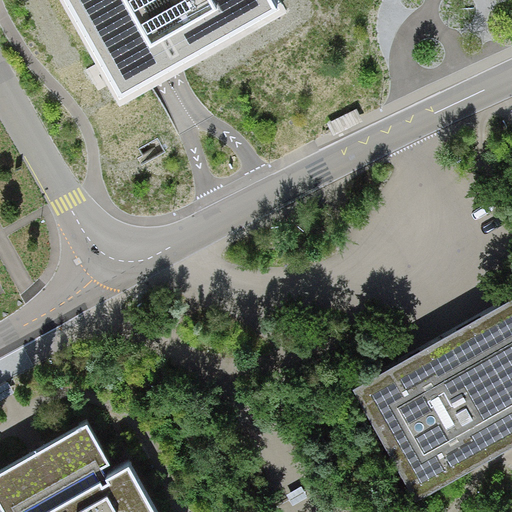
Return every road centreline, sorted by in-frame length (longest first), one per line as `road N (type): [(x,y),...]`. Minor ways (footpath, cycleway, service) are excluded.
road 1 (residential): [(113,257),(147,259),(167,250),(474,92)]
road 2 (residential): [(113,257),(65,203),(0,86)]
road 3 (residential): [(0,339),(72,296),(113,257)]
